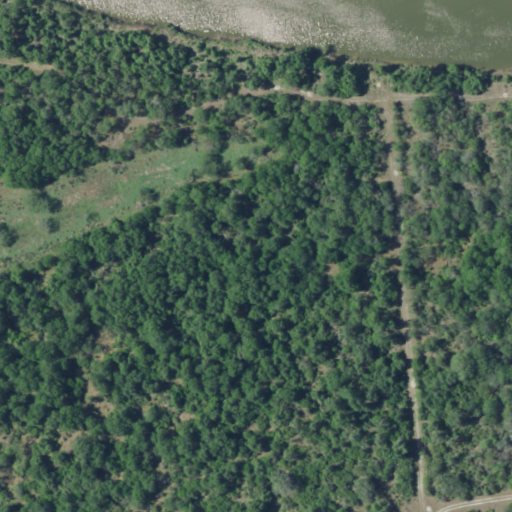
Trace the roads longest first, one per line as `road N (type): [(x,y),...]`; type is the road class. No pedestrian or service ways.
road 1 (residential): [(511,153),(177,141),(51,68),(0,71)]
road 2 (residential): [(451,511),(442,233),(422,151)]
